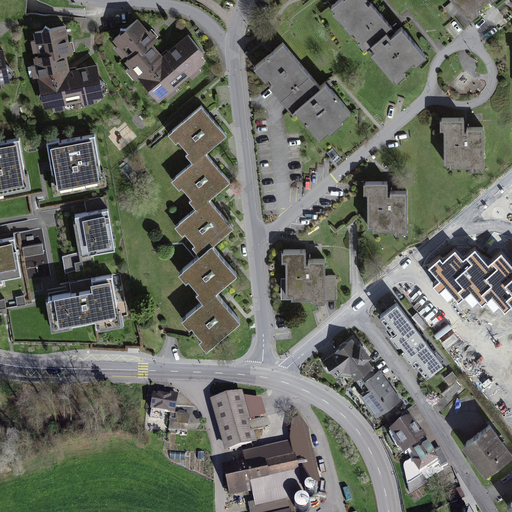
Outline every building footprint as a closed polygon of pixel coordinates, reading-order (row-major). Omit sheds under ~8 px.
[(325,0),(366,46),(400,18),(384,0),(325,0)] [(489,0),(459,0),(473,14),(489,0)] [(428,50),(400,18),(366,46),(395,79),(428,50)] [(168,49),(145,25),(118,50),(167,102),(208,62),(182,35),(168,49)] [(78,61),(72,28),(35,35),(49,105),(105,94),(98,57),(78,61)] [(284,106),(317,77),(276,30),(242,59),(284,106)] [(345,110),(317,77),(284,106),(312,139),(345,110)] [(211,347),(242,321),(218,292),(238,275),(215,248),(238,229),(213,199),(232,184),(207,154),(228,137),(202,106),(171,132),(197,163),(174,182),(199,211),(181,226),(205,254),(181,274),(205,302),(186,317),(211,347)] [(442,157),(487,157),(488,121),(468,121),(468,112),(442,112),(442,157)] [(70,142),(55,144),(65,197),(112,188),(103,139),(70,145),(70,142)] [(0,199),(36,193),(27,144),(0,148),(0,199)] [(361,222),(407,222),(407,186),(388,186),(388,177),(361,177),(361,222)] [(112,198),(93,202),(94,208),(105,206),(106,211),(80,216),(82,227),(86,226),(92,257),(87,258),(88,261),(123,255),(112,198)] [(21,240),(0,243),(0,284),(27,280),(21,240)] [(52,255),(50,244),(30,248),(32,259),(52,255)] [(483,302),(488,298),(482,291),(493,282),(487,275),(497,266),(491,259),(488,262),(475,246),(463,257),(455,248),(430,269),(438,278),(434,282),(448,298),(452,294),(458,300),(462,297),(472,289),(479,298),(483,302)] [(280,294),(326,294),(326,258),(307,258),(307,248),(281,248),(280,294)] [(511,262),(501,250),(491,259),(497,266),(487,275),(493,282),(482,291),(488,298),(491,295),(499,303),(505,310),(509,306),(511,303),(511,262)] [(87,255),(71,257),(74,274),(90,271),(88,261),(87,258),(87,255)] [(95,290),(52,298),(59,333),(98,325),(100,334),(108,332),(106,323),(122,320),(113,275),(93,279),(95,290)] [(377,316),(401,348),(420,334),(397,302),(377,316)] [(401,348),(426,379),(443,366),(420,334),(401,348)] [(371,364),(352,337),(326,356),(337,372),(348,364),(356,375),(371,364)] [(362,391),(378,413),(400,398),(379,369),(367,378),(372,384),(362,391)] [(442,391),(448,399),(462,387),(456,380),(442,391)] [(175,396),(154,394),(152,413),(148,412),(146,426),(184,430),(186,416),(173,414),(175,396)] [(263,413),(260,400),(240,397),(239,394),(216,400),(229,450),(253,444),(246,417),(263,413)] [(420,471),(440,457),(412,417),(393,431),(420,471)] [(511,456),(491,426),(462,447),(483,477),(511,456)] [(316,480),(307,438),(246,452),(248,460),(224,466),(230,493),(254,487),(257,502),(250,504),(252,511),(264,511),(295,505),(296,509),(297,511),(298,511),(304,511),(308,511),(310,508),(316,480)]
